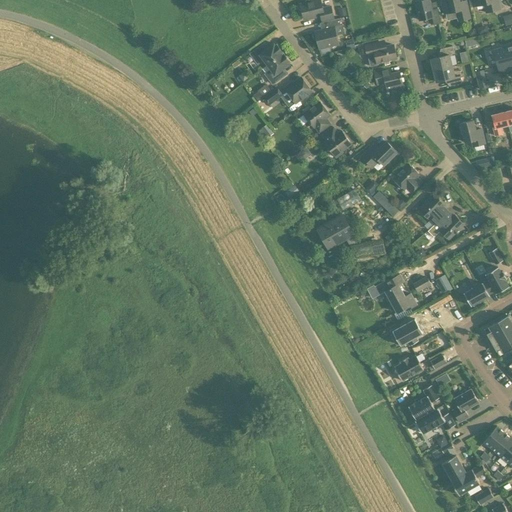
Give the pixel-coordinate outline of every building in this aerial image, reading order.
[(320,15),(322,22),(334,19),(331,7),(325,9),(322,7),(320,0),(319,0),(314,1),(312,0),(311,0),(308,1),(307,3),(300,5),(304,20),(320,15)] [(432,18),(433,25),(440,23),(435,2),(429,3),(428,0),(424,0),(416,2),(420,20),(432,18)] [(445,13),(456,11),(457,17),(462,16),(462,20),(470,18),(467,5),(460,7),(458,0),(443,0),(445,3),(443,4),(445,13)] [(474,0),(476,6),(484,4),(485,9),(488,8),(489,12),(500,9),(498,0),(474,0)] [(234,9),(222,17),(228,26),(235,21),(241,28),(243,27),(256,16),(252,10),(251,11),(247,6),(237,14),(234,9)] [(511,13),(503,17),(505,26),(511,23),(511,13)] [(256,16),(241,28),(243,31),(249,38),(245,41),(249,47),(259,39),(255,34),(263,27),(259,23),(261,22),(256,16)] [(327,21),(329,28),(315,32),(314,33),(313,34),(314,39),(316,40),(317,40),(319,49),(339,44),(335,27),(343,25),(341,18),(327,21)] [(474,27),(467,29),(469,35),(475,34),(474,27)] [(348,47),(355,45),(354,38),(346,39),(348,47)] [(377,63),(397,59),(393,45),(380,48),(379,42),(365,46),(370,67),(378,65),(377,63)] [(258,64),(264,60),(267,65),(283,53),(277,44),(275,46),(274,44),(266,51),(262,46),(250,54),(258,64)] [(511,44),(493,50),(500,73),(511,69),(511,44)] [(442,56),(431,59),(433,71),(452,66),(449,55),(455,54),(453,46),(440,49),(442,56)] [(271,70),(265,74),(273,84),(285,76),(281,71),(289,64),(288,63),(290,62),(283,53),(267,65),(271,70)] [(351,74),(355,70),(350,65),(346,69),(351,74)] [(436,82),(448,80),(449,87),(462,84),(460,76),(455,78),(452,66),(433,71),(436,82)] [(489,86),(486,76),(481,77),(478,67),(473,69),(479,89),(489,86)] [(387,89),(392,88),(393,95),(402,93),(401,86),(403,85),(400,72),(388,74),(387,69),(374,72),(377,85),(386,83),(387,89)] [(245,70),(239,74),(243,80),(249,76),(245,70)] [(295,103),(312,91),(302,77),(291,85),(290,84),(285,88),(295,103)] [(233,79),(223,87),(227,93),(237,85),(233,79)] [(369,84),(364,79),(360,83),(365,88),(369,84)] [(269,105),(282,95),(276,87),(263,97),(269,105)] [(259,90),(253,94),(257,100),(263,96),(259,90)] [(319,133),(331,124),(326,118),(330,115),(320,102),(311,109),(309,105),(303,110),(305,113),(304,114),(314,127),(315,127),(319,133)] [(493,128),(494,136),(509,132),(505,112),(491,116),(494,128),(493,128)] [(473,121),(460,124),(461,127),(460,127),(461,134),(463,133),(465,143),(471,141),(473,147),(485,144),(482,132),(476,134),(473,121)] [(265,140),(273,134),(267,126),(259,132),(265,140)] [(341,151),(351,144),(341,131),(338,133),(334,127),(322,135),(327,141),(325,143),(336,157),(343,153),(341,151)] [(384,165),(397,152),(386,142),(376,152),(371,147),(361,157),(371,166),(374,163),(375,164),(379,160),(384,165)] [(311,154),(305,147),(296,155),(301,161),(311,154)] [(485,168),(493,165),(491,157),(475,161),(477,168),(484,166),(485,168)] [(411,192),(421,182),(416,177),(419,174),(409,164),(394,179),(404,189),(406,187),(411,192)] [(365,190),(369,194),(375,188),(371,184),(365,190)] [(294,185),(284,192),(289,198),(299,191),(294,185)] [(355,188),(337,199),(343,210),(361,199),(355,188)] [(392,216),(398,210),(378,190),(372,195),(392,216)] [(435,223),(447,211),(442,206),(444,205),(434,195),(419,210),(429,220),(430,218),(435,223)] [(400,200),(395,204),(400,209),(404,204),(400,200)] [(447,211),(435,223),(440,228),(439,230),(449,240),(464,225),(454,215),(452,216),(447,211)] [(328,247),(352,233),(343,217),(319,231),(328,247)] [(396,225),(397,226),(400,229),(404,225),(401,222),(400,221),(396,225)] [(425,255),(421,249),(415,253),(419,259),(425,255)] [(496,249),(489,252),(496,265),(502,261),(496,249)] [(498,267),(486,274),(489,281),(495,291),(497,294),(509,287),(504,279),(506,278),(503,271),(501,273),(498,267)] [(371,295),(374,297),(385,291),(397,312),(404,308),(405,310),(416,304),(410,293),(404,296),(398,284),(403,281),(399,274),(385,282),(384,280),(367,288),(371,295)] [(435,280),(443,294),(453,289),(445,274),(435,280)] [(417,292),(431,284),(426,276),(413,283),(417,292)] [(495,291),(489,281),(483,284),(483,283),(464,294),(471,306),(472,305),(473,307),(480,303),(479,301),(489,295),(495,291)] [(453,307),(446,295),(424,308),(430,320),(453,307)] [(504,354),(510,350),(511,353),(511,352),(511,362),(511,363),(511,370),(511,371),(511,324),(507,316),(489,326),(491,331),(487,334),(497,352),(501,349),(504,354)] [(416,336),(423,333),(415,319),(393,331),(394,334),(392,336),(396,343),(399,342),(400,345),(407,341),(410,345),(418,341),(416,336)] [(437,336),(440,341),(446,338),(443,333),(437,336)] [(430,361),(434,369),(447,362),(443,355),(430,361)] [(424,370),(416,356),(409,360),(408,357),(401,362),(402,364),(395,368),(402,381),(424,370)] [(435,378),(439,385),(450,380),(446,373),(435,378)] [(416,421),(436,410),(432,403),(439,399),(432,385),(424,390),(427,397),(409,407),(416,421)] [(460,405),(459,408),(453,411),(459,422),(469,417),(465,410),(479,402),(471,389),(467,392),(466,390),(461,393),(462,395),(456,398),(460,405)] [(438,409),(436,410),(416,421),(415,421),(422,434),(442,423),(446,431),(455,426),(448,413),(443,417),(438,409)] [(492,449),(505,433),(497,426),(484,442),(492,449)] [(511,438),(505,433),(492,449),(501,456),(511,442),(511,438)] [(511,442),(501,456),(509,463),(511,459),(511,442)] [(451,443),(441,449),(444,454),(454,448),(451,443)] [(452,481),(466,473),(456,455),(442,463),(452,481)] [(466,473),(452,481),(451,481),(459,495),(480,483),(477,478),(487,473),(482,464),(473,470),(472,470),(466,473)] [(475,497),(480,505),(494,497),(489,489),(475,497)]
